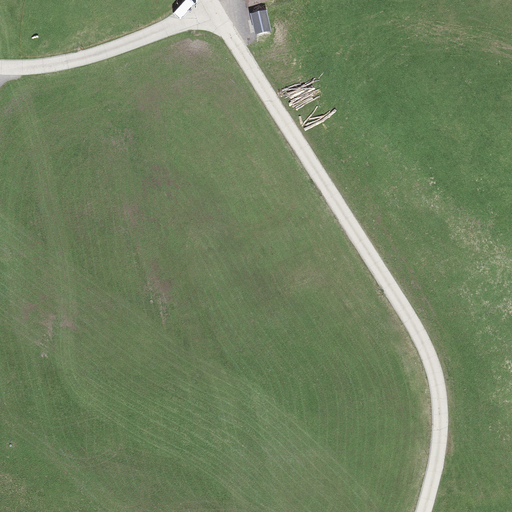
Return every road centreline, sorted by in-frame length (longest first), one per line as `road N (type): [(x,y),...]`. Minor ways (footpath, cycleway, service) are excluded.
road 1 (unclassified): [(208,0),(427,337),(443,395),(423,511)]
road 2 (track): [(211,8),(71,59),(0,64)]
